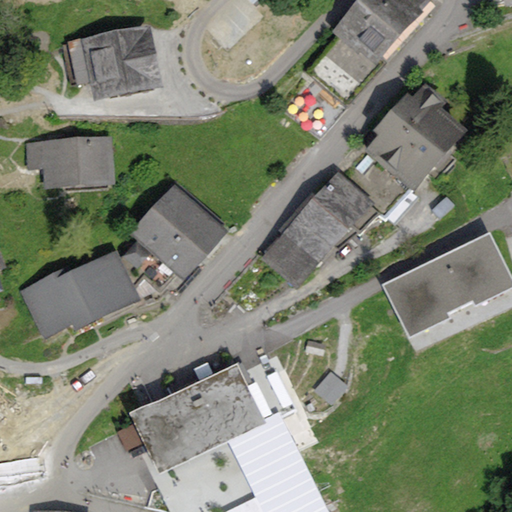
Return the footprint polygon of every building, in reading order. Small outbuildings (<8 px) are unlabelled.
[(339,41),(310,72),(342,101),(380,61),(376,57),(430,0),(429,0),(362,0),(331,34),(339,41)] [(93,76),(95,89),(149,79),(139,30),(80,41),(79,34),(59,38),(67,81),(93,76)] [(372,152),(365,147),(339,176),(374,208),(382,215),(386,210),(382,206),(403,183),(407,187),(423,168),(432,176),(452,154),(442,146),(457,129),(433,107),(439,101),(420,84),(408,97),(403,92),(371,128),(377,133),(383,139),(372,152)] [(365,147),(372,152),(383,139),(377,133),(365,147)] [(43,158),(45,181),(106,177),(103,135),(42,139),(26,140),(27,152),(43,151),(43,158)] [(27,159),(43,158),(43,151),(27,152),(27,159)] [(346,221),(355,229),(374,208),(339,176),(334,173),(301,210),(264,252),(294,279),(346,221)] [(159,204),(178,184),(171,178),(153,198),(159,204)] [(382,206),(386,210),(407,187),(403,183),(382,206)] [(216,218),(178,184),(159,204),(112,256),(125,283),(139,268),(156,283),(173,263),(176,266),(211,228),(208,226),(216,218)] [(450,250),(440,255),(437,250),(426,256),(429,262),(417,267),(386,283),(385,280),(383,281),(405,326),(439,309),(470,294),(505,277),(484,234),(482,234),(483,236),(451,252),(450,250)] [(132,292),(130,293),(125,283),(112,256),(110,252),(64,274),(61,269),(23,287),(43,328),(63,319),(69,316),(72,323),(128,297),(133,294),(132,292)] [(133,294),(156,283),(139,268),(125,283),(130,293),(132,292),(133,294)] [(470,294),(473,300),(508,283),(505,277),(470,294)] [(63,319),(68,330),(129,301),(128,297),(72,323),(69,316),(63,319)] [(405,326),(408,332),(442,315),(439,309),(405,326)] [(316,511),(321,510),(272,408),(259,414),(236,365),(167,398),(150,406),(136,413),(145,430),(139,433),(149,453),(155,465),(148,468),(169,511),(217,511),(262,491),(266,499),(255,505),(258,511),(316,511)] [(343,389),(325,376),(311,395),(330,408),(343,389)] [(145,430),(136,413),(114,424),(122,441),(139,433),(145,430)] [(240,511),(255,505),(266,499),(262,491),(217,511),(240,511)]
